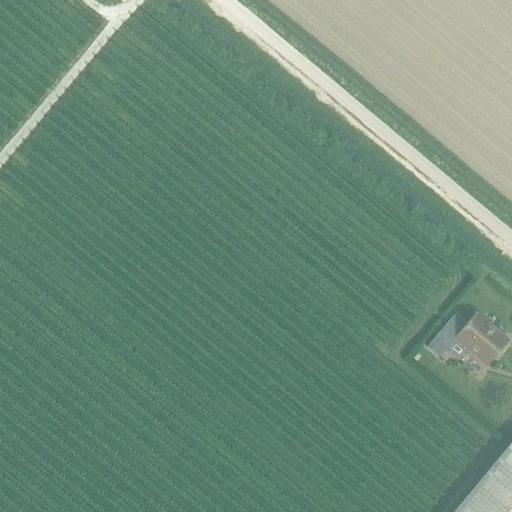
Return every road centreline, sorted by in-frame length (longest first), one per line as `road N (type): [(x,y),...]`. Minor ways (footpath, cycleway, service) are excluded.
road 1 (unclassified): [(511,242),(221,0)]
road 2 (track): [(132,0),(0,157)]
